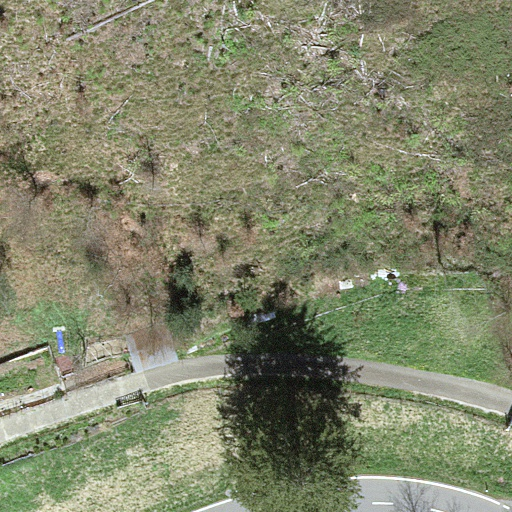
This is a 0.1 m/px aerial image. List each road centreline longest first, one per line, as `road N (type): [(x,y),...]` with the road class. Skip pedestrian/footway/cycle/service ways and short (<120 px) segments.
road 1 (track): [(511,405),(397,375),(261,363),(145,379),(0,433)]
road 2 (tertiary): [(281,511),(357,504),(434,511)]
